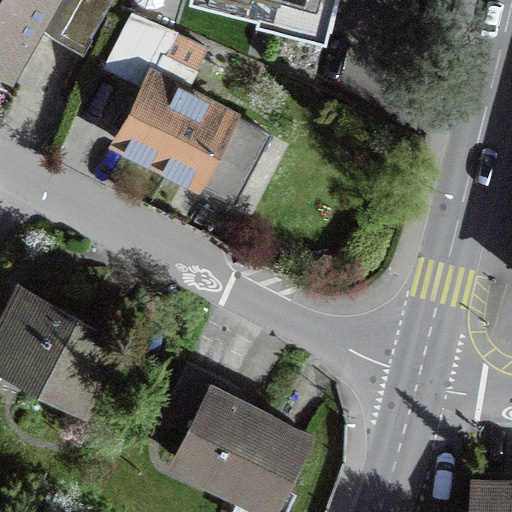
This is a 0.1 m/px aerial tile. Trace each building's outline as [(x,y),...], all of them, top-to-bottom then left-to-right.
[(0,0),(0,52),(14,61),(48,0),(0,0)] [(111,0),(48,0),(34,25),(82,52),(85,45),(111,0)] [(136,0),(145,8),(158,8),(169,0),(168,0),(136,0)] [(261,0),(261,2),(329,19),(333,0),(261,0)] [(233,197),(267,131),(184,89),(202,52),(132,11),(107,61),(147,81),(118,137),(233,197)] [(80,400),(113,335),(63,310),(23,290),(1,333),(22,344),(11,365),(80,400)] [(213,385),(217,378),(187,363),(162,413),(188,427),(174,455),(272,505),(308,433),(259,408),(213,385)] [(511,511),(511,483),(474,481),(472,511),(511,511)]
